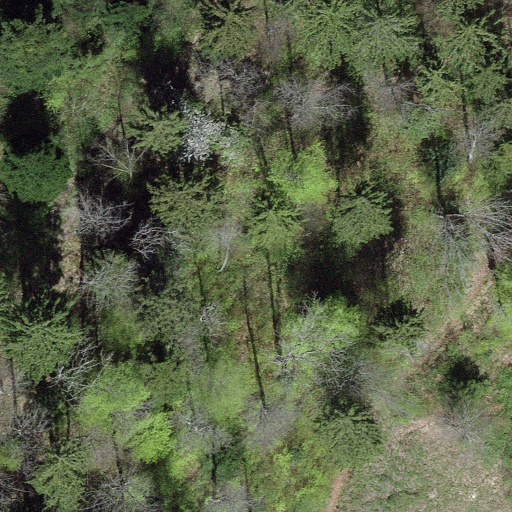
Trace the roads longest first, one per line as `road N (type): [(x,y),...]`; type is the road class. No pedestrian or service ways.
road 1 (track): [(0,317),(204,0)]
road 2 (track): [(324,511),(358,428),(511,230)]
